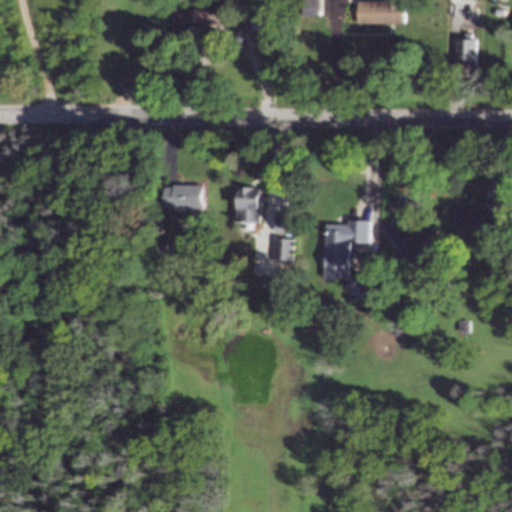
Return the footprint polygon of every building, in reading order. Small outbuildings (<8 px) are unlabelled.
[(221,0),(221,6),(223,6),(224,24),(220,24),(204,25),(204,31),(198,31),(174,32),(173,9),(202,8),(201,6),(204,6),(204,0),(221,0)] [(321,0),(321,12),(321,14),(305,15),(305,0),(321,0)] [(406,24),(360,23),(360,1),(406,2),(406,24)] [(288,8),(288,32),(268,31),(268,30),(253,29),(254,7),(288,8)] [(234,9),(253,10),(252,28),(250,28),(234,27),(233,27),(233,9),(234,9)] [(472,40),(477,40),(476,65),(458,64),(459,39),(466,39),(466,33),(473,33),(472,40)] [(205,208),(166,208),(166,187),(169,187),(176,187),(176,184),(180,184),(205,185),(205,208)] [(255,187),(255,188),(263,189),(263,197),(265,197),(264,209),(240,208),(241,187),(255,187)] [(503,221),(503,240),(454,240),(455,207),(482,208),(482,201),(487,202),(503,202),(503,221)] [(296,215),(295,233),(286,232),(277,232),(278,216),(278,214),(296,215)] [(407,228),(411,224),(418,231),(426,223),(428,221),(443,237),(413,266),(398,251),(401,248),(383,230),(395,219),(397,217),(407,228)] [(371,243),(351,242),(350,279),(327,278),(327,253),(328,224),(350,225),(350,220),(370,220),(371,220),(371,243)] [(296,239),(295,260),(283,259),(276,259),(277,238),(296,239)] [(362,275),(367,282),(372,288),(372,289),(359,299),(348,285),(361,275),(362,275)] [(403,314),(403,319),(402,323),(394,322),(394,316),(394,313),(403,314)] [(471,326),(471,332),(461,332),(461,321),(471,321),(471,326)] [(325,323),(324,332),(317,331),(308,330),(309,322),(325,323)] [(416,327),(415,335),(411,335),(406,334),(407,326),(416,327)]
